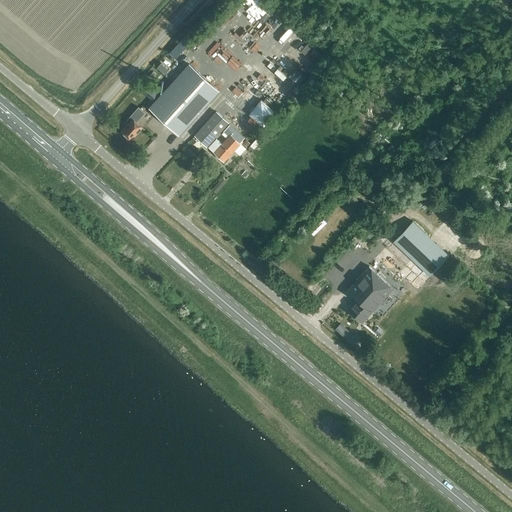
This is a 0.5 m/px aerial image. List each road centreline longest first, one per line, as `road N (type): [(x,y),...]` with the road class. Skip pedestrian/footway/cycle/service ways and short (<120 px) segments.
road 1 (unclassified): [(511,495),(74,131)]
road 2 (primary): [(474,511),(56,160)]
road 3 (unclassified): [(74,131),(194,0)]
